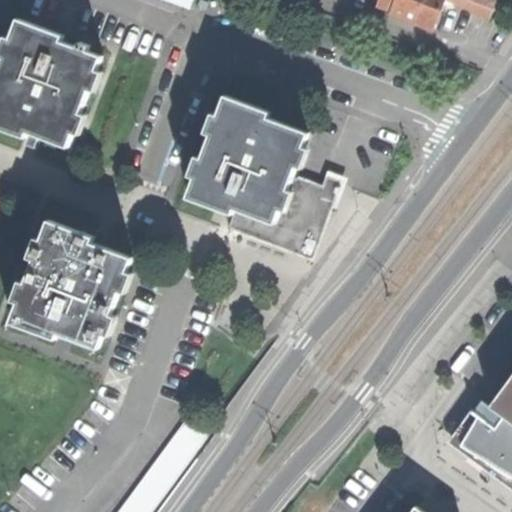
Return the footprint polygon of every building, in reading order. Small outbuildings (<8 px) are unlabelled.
[(191,0),(165,0),(188,8),(191,0)] [(380,0),(379,5),(392,10),(396,0),(380,0)] [(396,0),(392,10),(391,13),(433,29),(441,11),(444,0),(396,0)] [(495,0),(447,0),(489,16),(495,0)] [(20,18),(0,73),(0,126),(28,137),(30,131),(41,135),(70,146),(87,98),(103,55),(90,50),(92,44),(82,40),(80,46),(63,40),(65,34),(20,18)] [(190,196),(235,213),(237,208),(276,223),(293,176),(310,132),(280,120),(270,117),(272,111),(228,95),(208,148),(190,196)] [(275,104),(272,111),(270,117),(280,120),(285,107),(275,104)] [(36,149),(41,135),(30,131),(28,137),(25,145),(36,149)] [(334,191),(324,187),(293,176),(276,223),(237,208),(235,213),(229,227),(312,258),(337,192),(334,191)] [(327,178),(324,187),(334,191),(338,182),(327,178)] [(51,220),(13,322),(58,339),(60,333),(101,348),(118,302),(134,257),(103,246),(93,242),(96,237),(51,220)] [(108,233),(98,229),(96,237),(93,242),(103,246),(108,233)] [(511,379),(500,396),(492,407),(497,410),(504,415),(511,421),(511,379)] [(479,397),(470,409),(476,413),(491,424),(495,428),(504,415),(497,410),(492,407),(479,397)] [(476,413),(470,409),(452,433),(449,437),(471,453),(511,481),(511,421),(504,415),(495,428),(491,424),(476,413)] [(193,410),(118,511),(155,511),(216,429),(193,410)]
